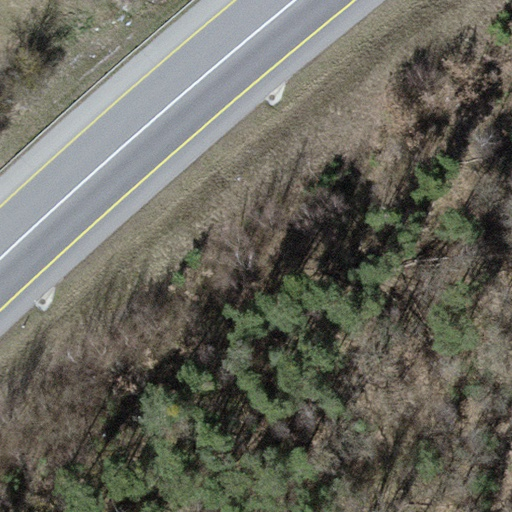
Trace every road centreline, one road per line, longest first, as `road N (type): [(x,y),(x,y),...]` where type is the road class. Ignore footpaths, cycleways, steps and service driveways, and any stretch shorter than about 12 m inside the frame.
road 1 (motorway): [(0,394),(433,0)]
road 2 (primary): [(311,0),(108,161),(0,265)]
